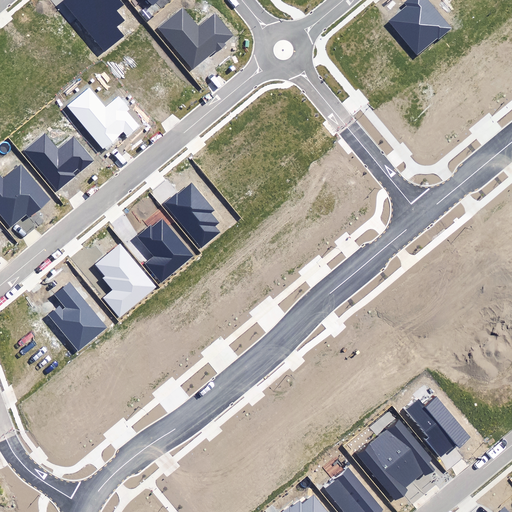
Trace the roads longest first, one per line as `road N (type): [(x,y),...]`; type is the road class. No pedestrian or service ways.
road 1 (residential): [(87,508),(130,459),(220,393),(421,216)]
road 2 (residential): [(0,287),(267,63)]
road 3 (residential): [(297,67),(421,216)]
road 4 (residential): [(87,508),(22,464),(0,420)]
